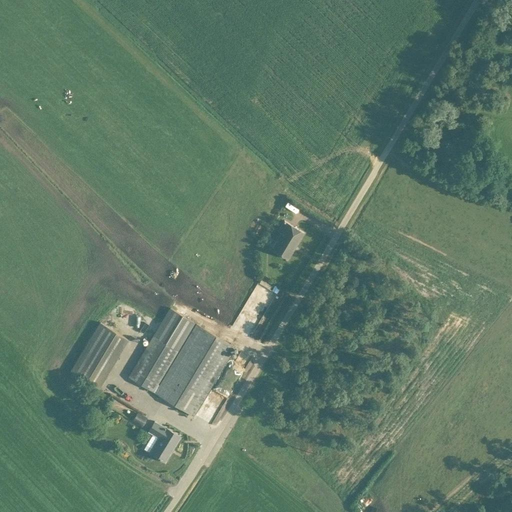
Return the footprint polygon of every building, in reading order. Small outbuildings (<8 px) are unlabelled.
[(288,257),(304,231),(284,219),(276,233),(280,236),(273,248),(288,257)] [(235,343),(170,306),(131,375),(197,412),(235,343)] [(125,337),(100,321),(70,368),(95,384),(125,337)] [(72,347),(56,337),(39,365),(55,375),(72,347)] [(127,418),(139,423),(142,416),(130,411),(127,418)] [(155,420),(149,430),(161,437),(151,453),(167,462),(183,436),(155,420)]
